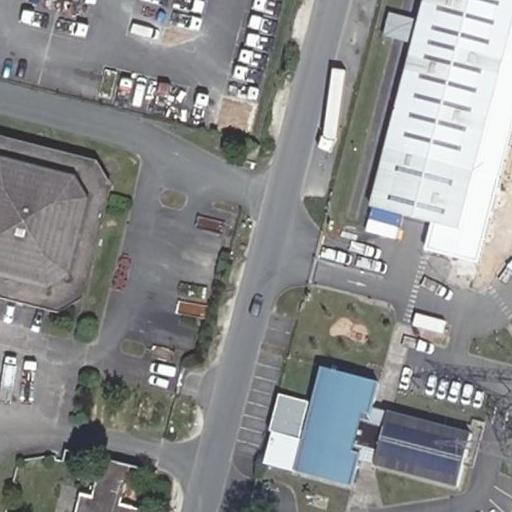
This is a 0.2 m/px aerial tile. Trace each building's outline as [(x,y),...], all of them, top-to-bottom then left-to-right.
[(433,245),(455,251),(511,34),(511,0),(427,0),(373,206),(439,223),(433,245)] [(0,138),(0,281),(13,285),(11,292),(58,304),(76,291),(104,180),(93,162),(0,138)] [(241,157),(257,162),(260,147),(259,147),(244,143),(241,157)] [(0,289),(11,292),(13,285),(0,281),(0,289)] [(375,423),(372,416),(381,382),(325,368),(299,471),(354,485),(363,452),(369,447),(381,450),(377,464),(460,486),(474,433),(391,412),(387,426),(375,423)] [(100,455),(91,494),(78,490),(72,511),(140,511),(142,508),(118,501),(128,463),(100,455)]
